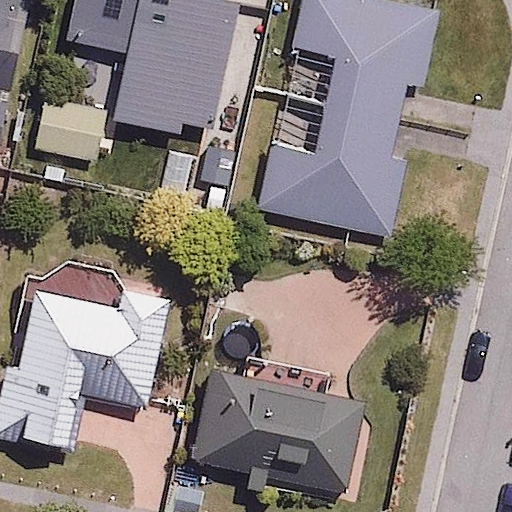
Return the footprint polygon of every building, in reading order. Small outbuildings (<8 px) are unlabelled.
[(24,0),(0,0),(0,145),(3,146),(24,0)] [(313,103),(305,142),(280,137),(264,208),(387,234),(404,157),(390,154),(406,82),(422,85),(439,8),(400,0),(308,0),(300,40),(329,46),(323,75),(294,68),(288,98),(313,103)] [(111,107),(47,91),(33,146),(97,162),(111,107)] [(194,132),(164,126),(155,175),(185,181),(194,132)] [(143,404),(163,317),(35,287),(3,426),(68,440),(79,389),(143,404)] [(375,396),(212,363),(189,474),(352,508),(375,396)]
